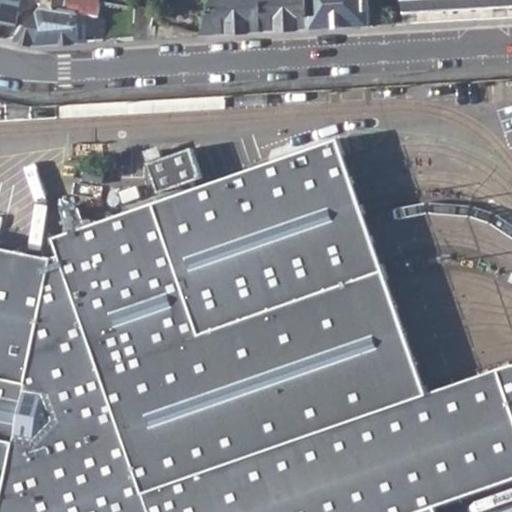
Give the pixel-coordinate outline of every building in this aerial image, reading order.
[(16,25),(21,0),(0,0),(0,30),(2,22),(16,25)] [(45,0),(44,8),(66,11),(67,0),(45,0)] [(91,2),(76,0),(67,0),(66,11),(76,13),(82,14),(99,16),(101,4),(91,2)] [(264,32),(262,0),(214,0),(204,36),(264,32)] [(262,0),(264,32),(312,29),(311,0),(262,0)] [(311,0),(312,29),(371,26),(369,0),(311,0)] [(511,0),(406,0),(405,24),(464,20),(511,17),(511,0)] [(77,42),(76,20),(76,13),(66,11),(44,8),(16,41),(34,44),(77,42)] [(157,25),(164,26),(165,13),(137,11),(135,22),(157,25)] [(135,22),(136,39),(157,38),(157,25),(135,22)] [(52,257),(0,246),(0,511),(438,511),(436,507),(511,480),(511,363),(432,391),(426,373),(416,344),(406,316),(397,287),(385,250),(376,222),(365,191),(355,163),(345,136),(54,237),(60,255),(52,257)] [(159,193),(203,178),(192,148),(149,163),(159,193)] [(66,206),(74,229),(88,224),(79,201),(66,206)]
